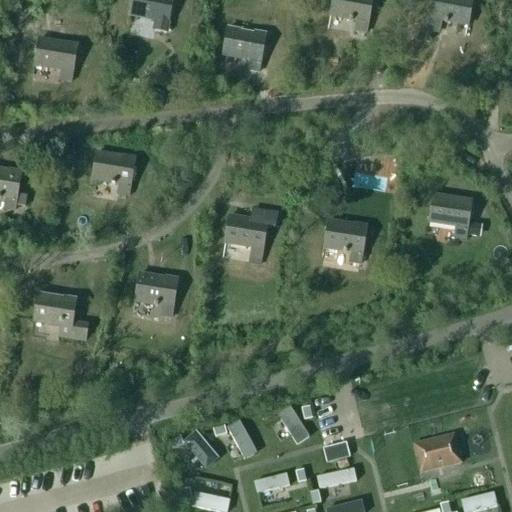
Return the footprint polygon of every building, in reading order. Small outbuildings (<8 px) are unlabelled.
[(133,0),(130,17),(131,18),(131,17),(156,22),(154,32),(167,35),(173,0),(133,0)] [(333,0),(330,19),(357,24),(355,33),(366,35),(372,0),(333,0)] [(433,0),(428,32),(438,34),(440,23),(467,28),(472,1),(467,0),(433,0)] [(258,74),(265,38),(228,31),(223,58),(249,63),(248,72),(258,74)] [(61,73),(60,82),(71,84),(77,48),(39,41),(34,69),(61,73)] [(97,155),(92,182),(119,186),(117,196),(128,198),(134,161),(97,155)] [(0,171),(0,199),(5,200),(4,210),(14,212),(21,175),(0,171)] [(454,239),(465,240),(466,237),(468,226),(471,204),(433,198),(429,225),(456,230),(454,239)] [(278,215),(250,210),(248,222),(229,218),(224,246),(251,251),(249,266),(260,268),(266,228),(275,229),(278,215)] [(360,266),(366,229),(328,223),(324,251),(351,255),(349,264),(360,266)] [(468,226),(466,237),(475,238),(477,227),(468,226)] [(160,317),(171,319),(176,282),(138,277),(134,305),(161,309),(160,317)] [(60,329),(59,338),(85,342),(87,328),(72,325),(75,303),(38,297),(33,325),(60,329)] [(307,436),(289,406),(276,414),(295,443),(307,436)] [(385,434),(420,422),(415,408),(380,420),(385,434)] [(309,409),(301,411),(304,422),(312,420),(309,409)] [(255,452),(239,420),(226,427),(243,458),(255,452)] [(224,428),(213,431),(215,439),(226,436),(224,428)] [(217,456),(195,430),(182,440),(205,467),(217,456)] [(453,437),(413,447),(420,475),(460,465),(453,437)] [(180,439),(169,444),(173,451),(183,446),(180,439)] [(346,445),(323,451),(326,464),(349,458),(346,445)] [(355,480),(352,468),(315,476),(318,488),(355,480)] [(303,472),(295,474),(298,485),(306,483),(303,472)] [(288,485),(285,473),(253,480),(256,493),(288,485)] [(189,491),(181,493),(183,504),(192,502),(189,491)] [(222,511),(225,511),(229,499),(195,492),(192,506),(222,511)] [(468,511),(495,506),(492,492),(460,499),(462,511),(468,511)] [(318,493),(310,495),(312,506),(320,505),(318,493)] [(363,511),(360,499),(324,508),(325,511),(363,511)]
